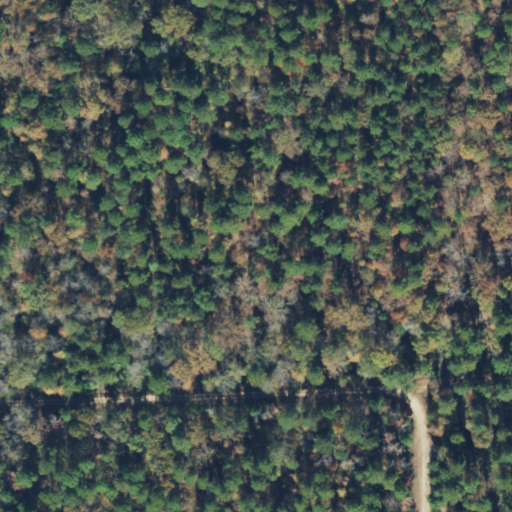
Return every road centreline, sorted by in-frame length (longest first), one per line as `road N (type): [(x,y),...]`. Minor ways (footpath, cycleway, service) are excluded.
road 1 (residential): [(0,381),(511,356)]
road 2 (residential): [(385,364),(389,511)]
